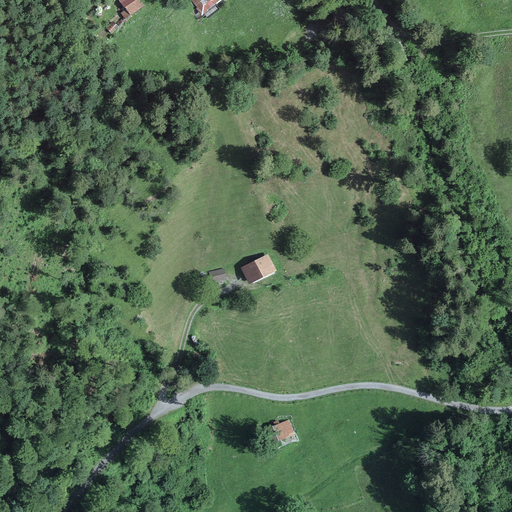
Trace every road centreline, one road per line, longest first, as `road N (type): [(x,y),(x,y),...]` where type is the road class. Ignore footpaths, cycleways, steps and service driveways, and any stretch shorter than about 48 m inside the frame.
road 1 (track): [(63,511),(151,416),(212,386),(280,397),(374,384),(468,407),(511,408)]
road 2 (track): [(511,32),(383,37),(332,44),(298,59)]
road 3 (track): [(151,416),(196,307),(233,286)]
